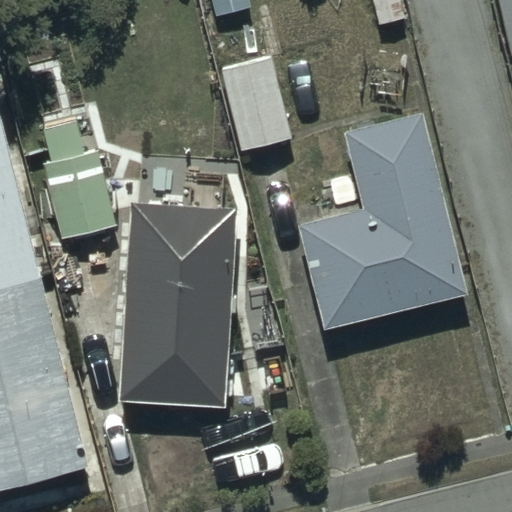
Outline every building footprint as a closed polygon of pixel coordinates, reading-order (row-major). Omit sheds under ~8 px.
[(511,0),(497,0),(510,53),(511,52),(511,0)] [(263,21),(211,34),(240,147),(292,134),(263,21)] [(463,289),(421,107),(342,126),(360,203),(296,218),(320,322),(463,289)] [(50,158),(42,160),(60,236),(116,222),(98,146),(82,150),(74,117),(42,125),(50,158)] [(0,483),(86,461),(0,127),(0,483)] [(237,204),(127,198),(116,396),(226,402),(237,204)]
